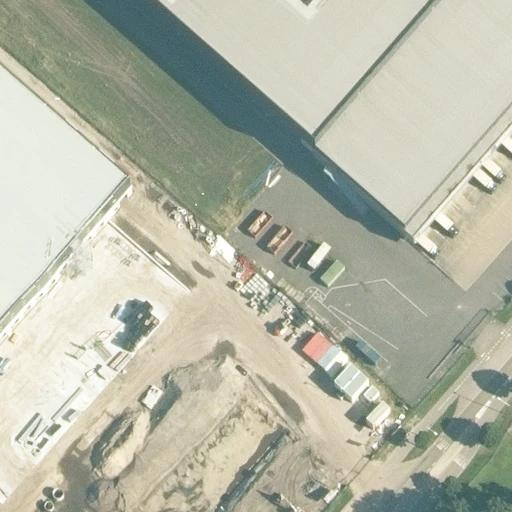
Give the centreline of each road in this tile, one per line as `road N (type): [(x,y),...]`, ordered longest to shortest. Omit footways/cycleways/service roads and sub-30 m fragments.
road 1 (unclassified): [(485,406),(381,511)]
road 2 (unclassified): [(414,511),(461,458),(485,406)]
